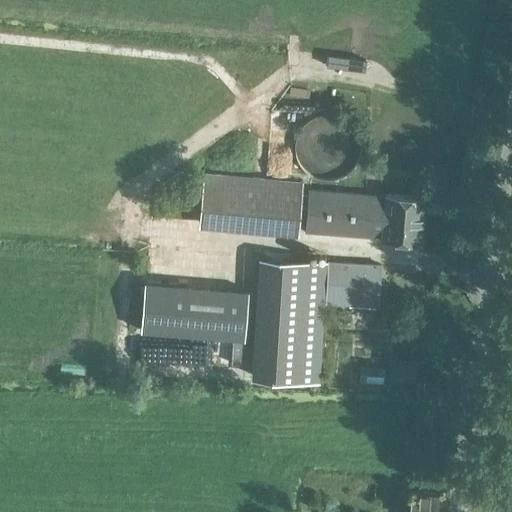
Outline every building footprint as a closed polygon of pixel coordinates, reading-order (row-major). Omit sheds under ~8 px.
[(300,231),(303,181),(203,172),(199,222),(300,231)] [(385,197),(309,190),(305,230),(379,237),(380,238),(419,242),(423,199),(385,195),(385,197)] [(319,380),(326,262),(266,258),(259,377),(319,380)] [(377,306),(380,265),(328,263),(326,303),(377,306)] [(248,290),(145,281),(141,329),(244,338),(248,290)] [(416,381),(417,364),(393,363),(392,380),(416,381)] [(430,396),(430,382),(415,382),(415,395),(430,396)] [(384,511),(436,511),(438,499),(388,491),(384,511)]
